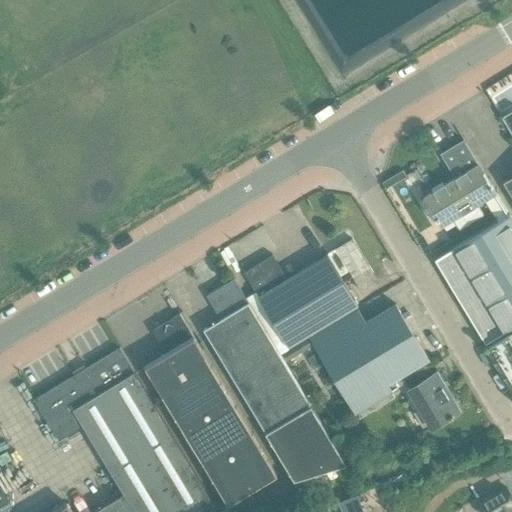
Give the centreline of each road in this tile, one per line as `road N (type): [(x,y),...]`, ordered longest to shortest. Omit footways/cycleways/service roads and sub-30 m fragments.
road 1 (tertiary): [(0,340),(337,137)]
road 2 (unclassified): [(511,426),(337,137)]
road 3 (tertiary): [(337,137),(511,30)]
